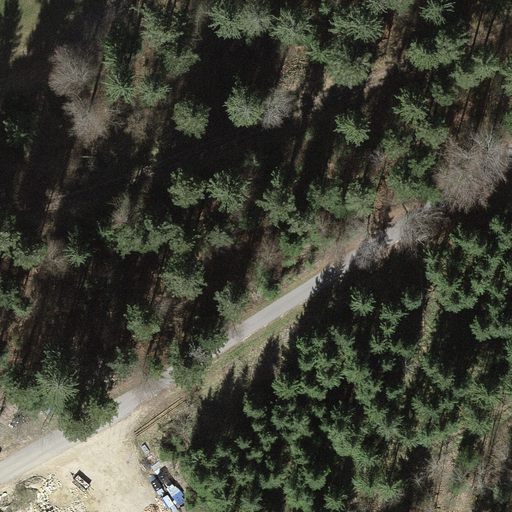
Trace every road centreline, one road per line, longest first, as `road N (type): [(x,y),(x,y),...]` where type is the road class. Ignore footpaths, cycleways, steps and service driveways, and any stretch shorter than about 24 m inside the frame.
road 1 (unclassified): [(0,470),(211,363),(511,149)]
road 2 (track): [(511,19),(323,103),(117,168),(0,191)]
